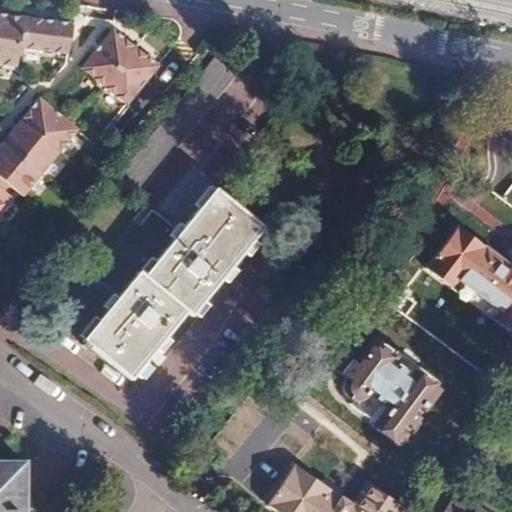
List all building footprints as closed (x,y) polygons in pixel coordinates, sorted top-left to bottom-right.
[(71,48),(75,19),(0,6),(0,56),(20,60),(22,41),(71,48)] [(84,63),(129,99),(160,61),(116,25),(84,63)] [(239,71),(217,54),(119,175),(141,193),(239,71)] [(295,83),(280,70),(269,85),(284,97),(295,83)] [(0,208),(14,192),(7,186),(12,180),(25,190),(79,124),(41,93),(0,142),(0,208)] [(266,225),(217,185),(145,274),(139,269),(84,338),(133,377),(188,308),(194,313),(266,225)] [(511,321),(511,264),(457,225),(425,270),(507,329),(511,321)] [(395,357),(375,343),(341,392),(341,395),(342,397),(344,399),(347,400),(351,400),(349,403),(378,423),(376,426),(408,447),(423,425),(415,419),(441,383),(398,353),(395,357)] [(0,511),(21,511),(21,459),(0,459),(0,511)] [(294,464),(267,505),(276,511),(387,511),(394,502),(368,485),(355,504),(294,464)] [(471,511),(452,500),(443,511),(486,511),(477,506),(473,511),(471,511)]
